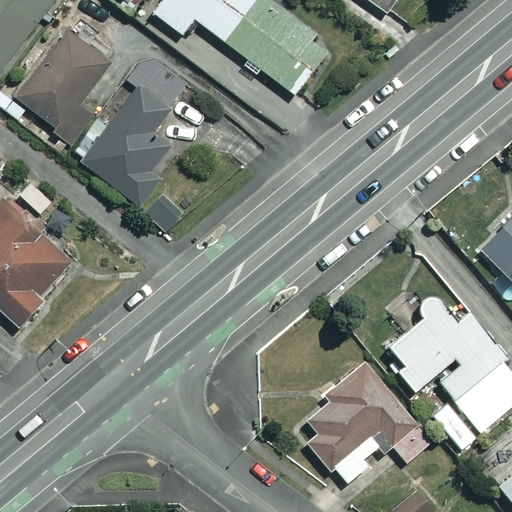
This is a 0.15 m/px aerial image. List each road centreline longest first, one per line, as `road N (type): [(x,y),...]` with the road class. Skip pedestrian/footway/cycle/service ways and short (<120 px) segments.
road 1 (secondary): [(511,46),(108,383)]
road 2 (residential): [(277,511),(108,383)]
road 3 (secondary): [(108,383),(0,474)]
